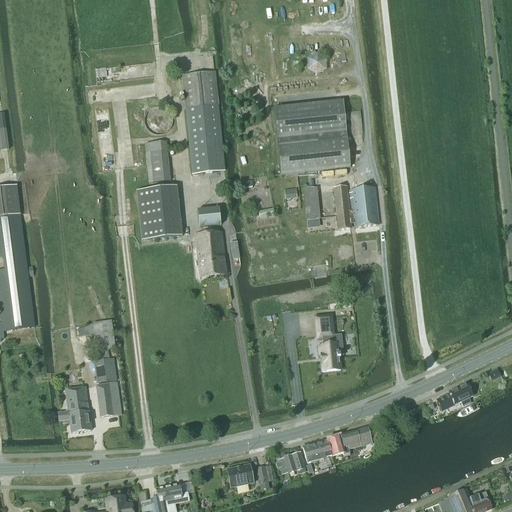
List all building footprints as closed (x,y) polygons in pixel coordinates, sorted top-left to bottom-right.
[(316,53),(306,59),(306,70),(316,76),(325,70),(325,59),(316,53)] [(192,176),(208,174),(225,172),(214,73),(182,76),(192,176)] [(342,102),(273,109),(279,176),(349,169),(342,102)] [(0,152),(9,152),(4,116),(0,116),(0,152)] [(149,185),(166,183),(170,183),(165,143),(145,145),(149,185)] [(307,222),(319,221),(316,189),(303,186),(307,222)] [(4,190),(0,190),(0,260),(3,260),(3,262),(4,271),(0,272),(0,318),(1,324),(2,333),(3,333),(34,329),(25,259),(20,215),(16,188),(4,190)] [(176,188),(136,192),(141,242),(181,238),(176,188)] [(348,212),(345,188),(333,189),(338,231),(350,230),(349,219),(353,219),(354,229),(378,227),(374,189),(350,192),(352,211),(348,212)] [(198,229),(220,227),(218,209),(196,212),(198,229)] [(197,268),(198,269),(199,279),(226,276),(221,233),(205,235),(195,236),(197,263),(196,264),(197,268)] [(232,261),(239,260),(237,243),(230,244),(232,261)] [(331,319),(315,321),(317,340),(325,339),(333,338),(333,337),(331,319)] [(115,350),(111,322),(92,324),(93,325),(87,326),(87,328),(77,330),(78,337),(94,335),(98,362),(93,362),(97,387),(96,387),(100,419),(120,416),(113,360),(109,360),(108,351),(115,350)] [(326,347),(318,348),(319,357),(320,357),(322,373),(340,372),(339,360),(339,357),(342,357),(340,337),(333,337),(333,338),(325,339),(326,347)] [(470,405),(468,400),(472,398),(466,385),(448,394),(449,396),(443,399),(448,409),(454,406),(454,407),(460,404),(462,409),(470,405)] [(90,432),(85,389),(65,392),(68,413),(57,415),(58,423),(69,421),(71,435),(90,432)] [(345,456),(349,455),(348,450),(371,444),(367,429),(340,437),(345,455),(345,456)] [(345,455),(340,437),(325,441),(325,442),(326,442),(331,458),(331,459),(345,455)] [(326,442),(325,442),(315,445),(317,453),(321,452),(324,460),(327,469),(331,468),(328,459),(331,458),(326,442)] [(327,469),(324,460),(321,452),(317,453),(315,445),(302,448),(307,465),(318,462),(321,471),(327,469)] [(305,470),(300,454),(282,459),(277,461),(277,464),(275,465),(277,470),(280,469),(284,483),(289,481),(288,475),(305,470)] [(230,489),(253,484),(249,467),(226,472),(230,489)] [(265,467),(256,469),(259,486),(269,484),(265,467)] [(161,499),(163,511),(174,511),(174,506),(188,503),(187,495),(180,496),(178,486),(155,491),(157,500),(161,499)] [(453,511),(473,511),(468,499),(465,491),(448,498),(453,511)] [(489,511),(491,511),(484,494),(476,498),(475,496),(468,499),(473,511),(489,511)] [(125,506),(124,498),(105,501),(107,511),(132,511),(131,505),(125,506)] [(440,511),(453,511),(448,498),(446,499),(447,500),(443,502),(444,503),(438,505),(440,511)] [(150,501),(152,511),(163,511),(161,499),(157,500),(150,501)] [(140,511),(151,511),(150,502),(139,503),(140,511)]
